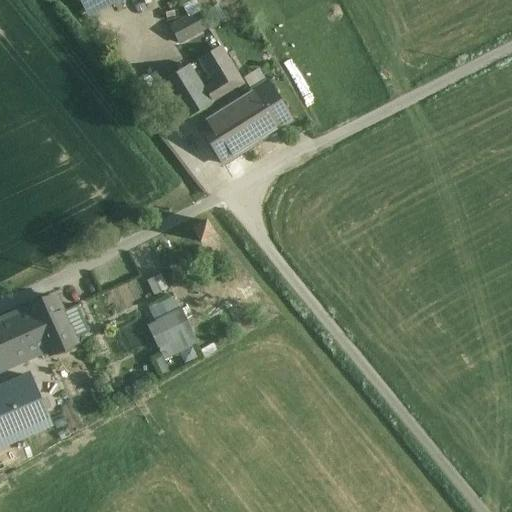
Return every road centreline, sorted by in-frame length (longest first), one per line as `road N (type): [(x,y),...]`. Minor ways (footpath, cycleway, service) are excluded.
road 1 (unclassified): [(242,190),(251,221),(285,269),(480,511)]
road 2 (unclassified): [(511,47),(242,190)]
